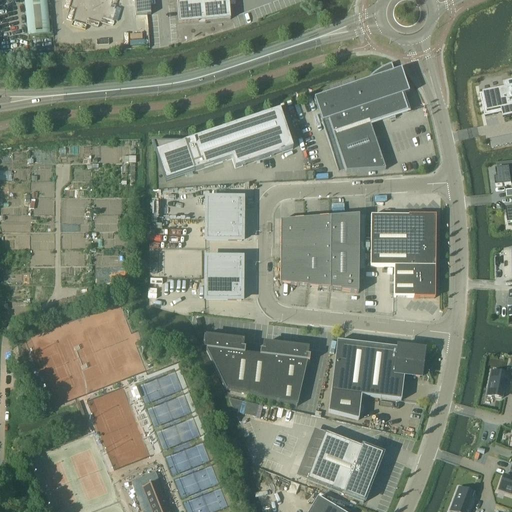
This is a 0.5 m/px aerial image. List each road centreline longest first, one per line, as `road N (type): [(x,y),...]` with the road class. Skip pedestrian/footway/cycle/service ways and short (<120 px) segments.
road 1 (unclassified): [(455,183),(281,196),(265,204),(265,302),(272,315),(456,335)]
road 2 (secondary): [(0,100),(176,83),(320,37)]
road 3 (unclassified): [(456,335),(429,451),(402,511)]
road 4 (unclassified): [(455,183),(456,335)]
